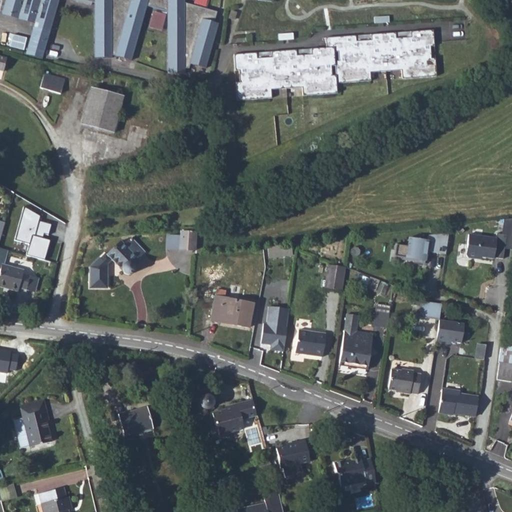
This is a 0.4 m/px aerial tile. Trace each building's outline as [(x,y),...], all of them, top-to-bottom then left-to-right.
[(5,0),(2,10),(34,20),(32,28),(48,33),(58,0),(69,0),(90,6),(91,4),(93,5),(92,59),(109,59),(109,57),(128,62),(144,8),(166,15),(165,76),(182,76),(182,70),(186,70),(187,67),(203,72),(217,28),(212,26),(213,22),(215,23),(216,16),(193,9),(192,11),(183,8),(183,0),(5,0)] [(465,20),(452,20),(451,38),(465,39),(465,20)] [(25,52),(41,57),(48,33),(32,28),(25,52)] [(325,38),(326,49),(335,48),(337,84),(370,81),(371,73),(401,70),(402,79),(438,76),(431,30),(325,38)] [(326,49),(231,55),(235,101),(270,98),(270,90),(303,89),(305,96),(338,92),(337,84),(335,48),(326,49)] [(65,81),(44,75),(40,89),(60,95),(65,81)] [(113,133),(123,96),(92,88),(82,125),(113,133)] [(41,216),(23,208),(14,240),(29,244),(27,255),(45,259),(52,225),(40,221),(41,216)] [(179,248),(193,249),(194,232),(180,231),(180,236),(179,248)] [(165,247),(179,248),(180,236),(166,235),(165,247)] [(112,259),(123,270),(123,268),(125,266),(127,264),(129,264),(132,264),(145,252),(131,237),(124,244),(121,241),(107,254),(105,252),(89,267),(89,289),(108,289),(108,267),(112,259)] [(293,245),(269,245),(269,256),(293,256),(293,245)] [(427,259),(409,256),(407,265),(395,263),(393,275),(413,278),(412,281),(423,283),(425,270),(444,274),(447,252),(428,254),(427,259)] [(476,275),(492,277),(492,276),(502,277),(505,253),(496,252),(495,257),(468,252),(465,273),(467,275),(476,277),(476,275)] [(136,268),(135,266),(134,265),(132,264),(129,264),(127,264),(125,266),(123,268),(123,270),(123,272),(124,275),(125,276),(127,277),(129,278),(131,278),(133,277),(135,276),(136,273),(137,270),(136,268)] [(340,290),(343,266),(326,264),(323,287),(340,290)] [(23,270),(2,265),(0,271),(0,286),(18,291),(19,288),(35,292),(38,278),(22,274),(23,270)] [(360,284),(377,292),(382,281),(364,274),(360,284)] [(229,290),(219,288),(213,319),(250,326),(255,302),(227,297),(229,290)] [(440,319),(442,303),(422,300),(420,316),(440,319)] [(267,351),(282,351),(288,309),(267,307),(265,322),(262,322),(258,348),(267,351)] [(383,334),(388,334),(391,312),(377,310),(375,318),(385,320),(383,334)] [(385,320),(375,318),(374,333),(383,334),(385,320)] [(464,322),(440,319),(436,342),(451,344),(451,342),(462,343),(464,322)] [(374,340),(356,338),(358,322),(347,320),(345,335),(340,369),(369,373),(374,340)] [(324,336),(297,333),(294,354),(321,357),(324,336)] [(484,360),(486,343),(479,342),(476,358),(484,360)] [(12,351),(0,350),(0,372),(8,373),(8,371),(15,371),(17,355),(11,354),(12,351)] [(511,365),(498,364),(496,384),(511,385),(511,365)] [(392,370),(389,389),(402,391),(402,393),(412,395),(413,393),(418,394),(421,374),(402,371),(401,372),(392,370)] [(457,412),(475,414),(478,396),(461,394),(461,392),(443,389),(441,411),(457,413),(457,412)] [(41,409),(63,402),(61,394),(39,400),(41,409)] [(214,409),(213,407),(213,405),(211,403),(209,402),(207,401),(206,401),(203,401),(200,402),(199,404),(198,405),(197,407),(197,408),(197,411),(198,413),(199,415),(200,416),(202,417),(204,417),(206,417),(209,417),(211,415),(213,413),(213,411),(214,409)] [(66,414),(63,402),(41,409),(42,411),(50,438),(50,439),(69,434),(64,414),(66,414)] [(259,421),(255,403),(231,408),(232,413),(214,417),(219,440),(245,434),(243,424),(259,421)] [(40,440),(50,438),(42,411),(32,414),(40,440)] [(119,417),(123,437),(152,432),(148,412),(119,417)] [(495,440),(492,452),(504,455),(507,443),(495,440)] [(294,447),(275,451),(279,470),(308,465),(303,442),(294,444),(294,447)] [(374,486),(368,460),(358,463),(358,461),(342,465),(341,462),(333,464),(339,489),(362,483),(363,489),(374,486)] [(19,480),(0,485),(0,486),(3,495),(22,490),(19,480)] [(282,511),(276,488),(262,492),(266,507),(244,511),(282,511)] [(68,511),(69,511),(65,499),(61,500),(58,490),(32,498),(35,508),(39,506),(40,511),(68,511)]
